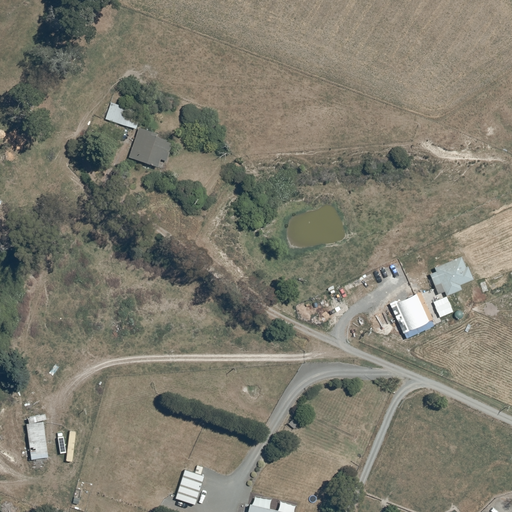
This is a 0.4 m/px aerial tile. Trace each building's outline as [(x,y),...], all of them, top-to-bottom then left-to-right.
[(140,111),(109,103),(104,120),(136,128),(140,111)] [(154,134),(138,129),(128,158),(157,168),(160,160),(165,162),(171,143),(153,137),(154,134)] [(48,459),(43,422),(26,424),(31,461),(48,459)] [(203,476),(184,470),(175,499),(194,505),(203,476)] [(291,511),(294,504),(254,495),(251,505),(249,505),(247,511),(291,511)]
